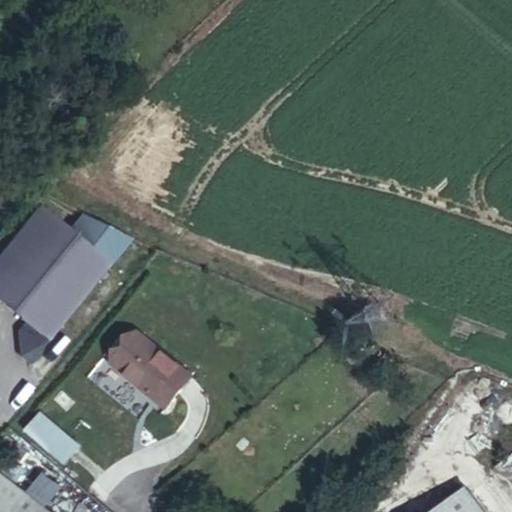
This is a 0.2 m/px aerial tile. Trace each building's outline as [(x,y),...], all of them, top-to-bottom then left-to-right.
[(68,232),(38,207),(0,253),(0,306),(21,324),(14,333),(16,357),(25,364),(128,241),(80,217),(68,232)] [(184,378),(132,334),(107,363),(160,407),(184,378)] [(35,408),(20,429),(64,458),(79,437),(35,408)] [(0,472),(0,511),(54,511),(52,509),(64,492),(44,478),(31,492),(0,472)] [(485,511),(468,488),(435,511),(485,511)]
